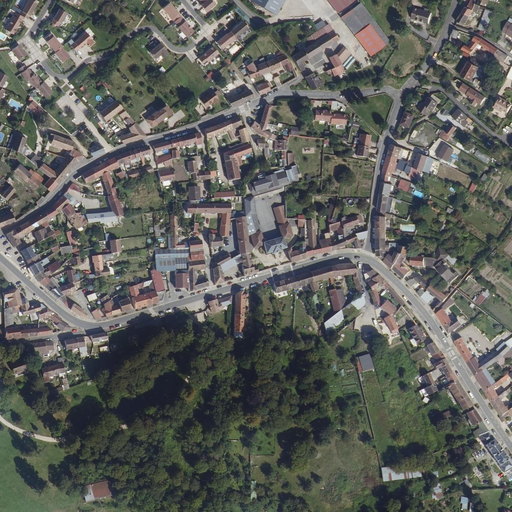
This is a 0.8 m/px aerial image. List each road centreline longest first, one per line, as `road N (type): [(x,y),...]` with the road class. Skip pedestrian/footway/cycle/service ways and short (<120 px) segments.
road 1 (residential): [(0,232),(110,153),(272,95),(401,95)]
road 2 (tertiary): [(366,259),(334,257),(89,326),(67,317),(0,257)]
road 3 (residential): [(49,0),(25,40),(48,71),(64,77),(148,27),(171,46),(194,46),(209,29),(183,0)]
road 4 (track): [(0,416),(21,432),(65,439),(167,409),(187,375),(199,314),(193,299)]
road 5 (tertiary): [(511,448),(437,329),(366,259)]
road 6 (residential): [(401,95),(381,156),(366,259)]
road 7 (track): [(221,511),(230,347)]
road 8 (track): [(237,0),(291,61),(299,77),(283,92)]
